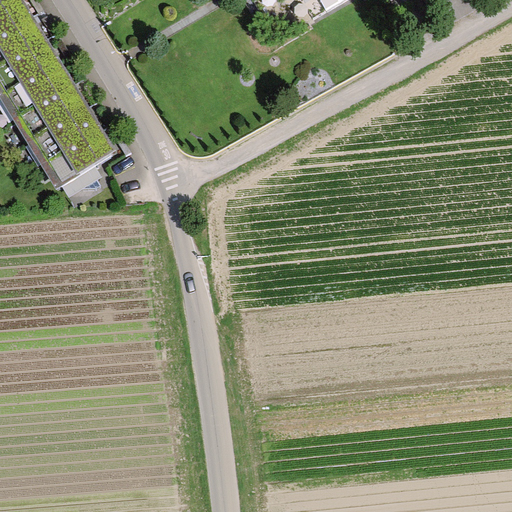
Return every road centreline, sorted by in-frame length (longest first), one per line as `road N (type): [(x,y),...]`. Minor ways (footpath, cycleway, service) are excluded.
road 1 (unclassified): [(69,0),(175,182),(203,322),(226,511)]
road 2 (track): [(175,182),(511,0)]
